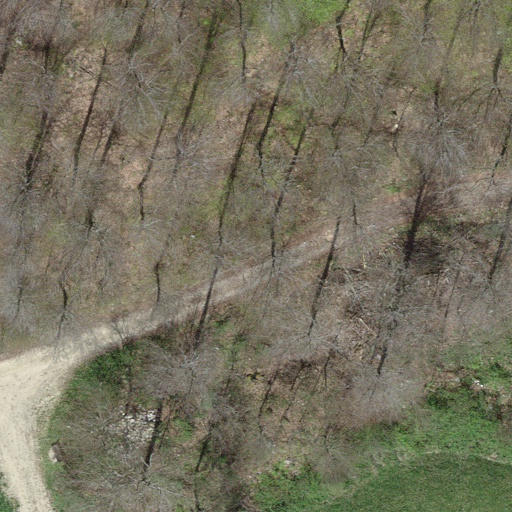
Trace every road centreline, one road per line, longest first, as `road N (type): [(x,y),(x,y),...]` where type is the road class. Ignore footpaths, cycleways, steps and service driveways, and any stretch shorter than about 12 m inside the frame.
road 1 (track): [(511,185),(390,218),(13,376)]
road 2 (track): [(43,511),(18,450),(13,376)]
